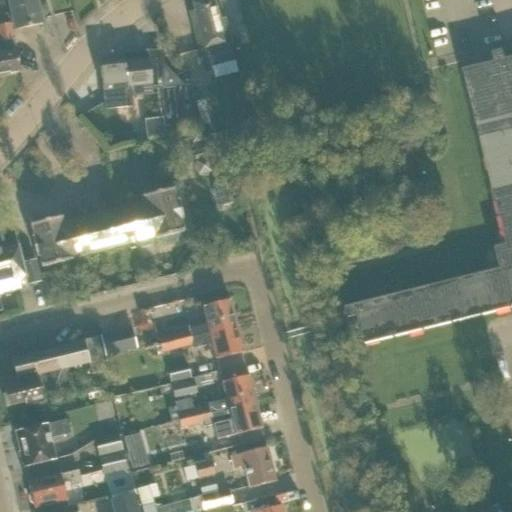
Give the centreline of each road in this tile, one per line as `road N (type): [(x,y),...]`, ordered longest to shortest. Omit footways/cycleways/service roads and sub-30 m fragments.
road 1 (residential): [(315,511),(256,268),(0,335)]
road 2 (primary): [(0,148),(95,40),(144,0)]
